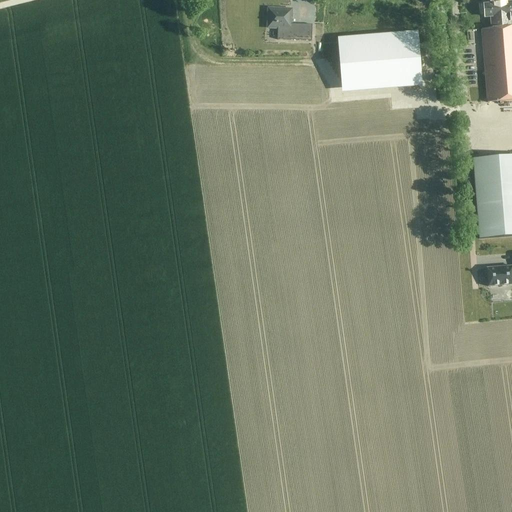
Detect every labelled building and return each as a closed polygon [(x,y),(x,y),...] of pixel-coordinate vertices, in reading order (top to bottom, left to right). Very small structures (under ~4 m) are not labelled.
[(488,102),(511,99),(511,27),(511,22),(511,3),(504,4),(502,1),(497,1),(496,5),(484,6),(485,18),(492,17),(492,29),(483,30),(488,102)] [(269,10),(268,28),(278,28),(291,28),(291,24),(292,10),(269,10)] [(291,28),(278,28),(278,41),(311,42),(312,25),(291,24),(291,28)] [(338,41),(341,81),(421,75),(418,35),(338,41)] [(511,156),(473,160),(479,239),(511,236),(511,156)] [(488,288),(511,285),(511,267),(487,269),(488,288)]
